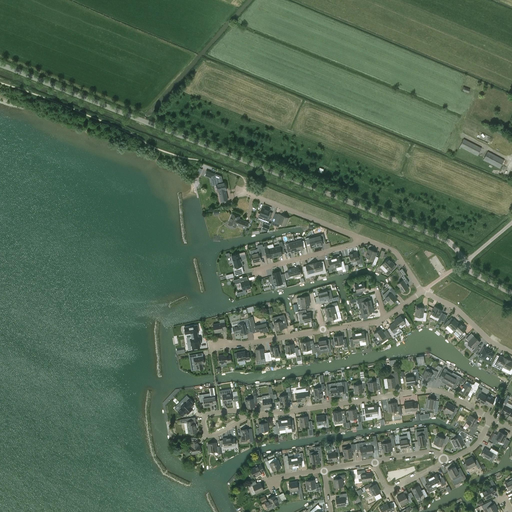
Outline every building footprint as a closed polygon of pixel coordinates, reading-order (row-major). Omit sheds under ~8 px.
[(464,139),(460,147),(477,156),(481,148),(464,139)] [(499,169),(504,160),(488,152),(483,160),(499,169)] [(212,173),(211,177),(215,179),(217,184),(216,184),(218,192),(221,202),(228,200),(225,190),(227,190),(225,182),(222,183),(221,176),(218,177),(218,175),(212,173)] [(262,208),(257,220),(265,223),(262,230),(268,232),(270,225),(268,224),(272,213),(270,212),(270,211),(262,208)] [(246,229),(248,222),(239,219),(240,217),(232,213),(228,224),(236,227),(237,226),(246,229)] [(277,215),(274,223),(278,224),(278,223),(285,226),(289,218),(281,215),(280,216),(277,215)] [(318,236),(312,237),(315,247),(321,245),(320,242),(325,241),(323,234),(318,235),(318,236)] [(309,238),(305,239),(306,241),(309,240),(311,248),(315,247),(312,237),(309,238)] [(301,240),(295,242),(295,244),(297,251),(303,250),(301,240)] [(279,246),(273,248),(276,257),(282,255),(281,251),(284,251),(282,242),(278,243),(279,246)] [(295,242),(285,244),(286,248),(289,247),(290,252),(291,253),(297,251),(295,244),(295,242)] [(264,244),(263,244),(266,258),(269,257),(270,258),(276,257),(273,248),(268,249),(266,244),(264,244)] [(258,249),(259,252),(251,254),(253,263),(261,260),(260,257),(263,256),(261,248),(258,249)] [(375,256),(377,252),(369,249),(366,257),(374,260),(373,264),(375,265),(378,258),(375,256)] [(363,263),(361,255),(358,256),(357,252),(349,254),(351,262),(359,260),(360,264),(363,263)] [(239,254),(231,256),(234,268),(242,266),(239,254)] [(333,258),(336,267),(341,266),(342,269),(345,269),(343,261),(341,262),(339,256),(333,258)] [(331,268),(336,267),(333,258),(327,259),(329,267),(327,267),(329,272),(331,271),(331,268)] [(391,267),(394,264),(388,259),(382,264),(388,270),(386,273),(388,275),(393,269),(391,267)] [(317,262),(313,263),(315,272),(322,270),(323,273),(326,273),(324,265),(321,266),(320,262),(317,263),(317,262)] [(304,271),(306,278),(309,277),(308,274),(315,272),(313,263),(309,264),(309,265),(306,266),(307,270),(304,271)] [(301,275),(300,268),(298,268),(298,267),(287,270),(290,278),(301,275)] [(403,276),(401,277),(403,280),(397,284),(402,292),(408,288),(406,284),(409,282),(407,280),(404,275),(406,274),(402,269),(399,270),(403,276)] [(280,272),(271,274),(275,287),(279,286),(279,287),(286,285),(283,274),(281,275),(280,272)] [(251,288),(249,280),(247,280),(246,277),(233,280),(234,284),(240,283),(243,290),(251,288)] [(356,292),(357,293),(353,294),(354,296),(362,294),(361,291),(365,290),(364,283),(354,285),(356,292)] [(394,296),(397,293),(391,287),(389,289),(392,292),(385,298),(391,304),(395,301),(394,300),(396,298),(394,296)] [(327,291),(318,293),(320,300),(326,299),(327,302),(333,301),(331,291),(327,291)] [(308,296),(300,297),(297,298),(299,309),(310,307),(309,304),(310,304),(308,296)] [(365,297),(357,300),(358,303),(360,302),(361,302),(363,308),(372,306),(371,300),(369,300),(366,301),(365,297)] [(325,309),(327,315),(336,312),(334,306),(338,305),(337,302),(329,304),(330,307),(325,309)] [(369,313),(374,311),(372,306),(363,308),(365,314),(359,315),(360,318),(370,316),(369,313)] [(426,321),(426,315),(423,315),(423,308),(416,307),(415,317),(423,317),(423,321),(426,321)] [(435,307),(431,314),(439,318),(437,321),(440,323),(443,316),(444,314),(441,312),(442,311),(439,310),(439,309),(435,307)] [(310,313),(306,313),(306,310),(298,311),(298,314),(302,314),(303,323),(312,321),(310,313)] [(328,320),(333,319),(334,322),(342,320),(341,317),(337,318),(336,312),(327,315),(328,320)] [(284,316),(284,315),(272,318),(274,322),(276,331),(281,329),(281,328),(287,327),(284,316)] [(401,316),(394,321),(400,329),(399,327),(405,323),(407,326),(410,324),(405,318),(403,320),(401,316)] [(249,318),(251,327),(252,333),(256,332),(260,331),(260,333),(268,331),(266,322),(255,325),(253,317),(249,318)] [(246,329),(251,327),(249,318),(247,319),(248,320),(244,321),(244,322),(238,324),(238,326),(233,327),(234,334),(240,332),(240,335),(247,333),(246,329)] [(455,329),(459,325),(454,319),(451,322),(449,320),(443,326),(445,328),(448,325),(453,331),(455,329)] [(394,338),(397,336),(396,335),(397,331),(400,329),(394,321),(395,322),(389,326),(390,328),(387,329),(394,338)] [(222,330),(226,329),(225,322),(213,325),(214,333),(223,331),(222,330)] [(466,329),(460,323),(459,325),(455,329),(460,335),(458,337),(460,339),(465,333),(463,332),(466,329)] [(379,341),(386,336),(388,338),(390,337),(386,330),(383,332),(381,330),(379,332),(378,331),(374,334),(379,341)] [(199,344),(201,344),(200,337),(198,337),(197,332),(190,333),(191,338),(190,339),(192,349),(200,348),(199,344)] [(369,342),(368,337),(365,337),(364,332),(358,333),(359,342),(366,341),(366,345),(369,344),(369,342)] [(353,339),(350,339),(351,347),(354,347),(354,343),(359,342),(358,333),(352,334),(353,339)] [(344,350),(347,349),(347,346),(346,339),(342,339),(342,335),(333,337),(335,345),(335,348),(344,347),(344,350)] [(468,342),(474,348),(472,351),(474,353),(477,350),(480,347),(477,345),(479,343),(477,341),(478,340),(474,336),(468,342)] [(331,351),(330,343),(327,344),(326,339),(318,341),(319,344),(316,344),(316,348),(319,347),(319,349),(328,348),(328,351),(331,351)] [(316,344),(314,345),(313,342),(307,343),(306,342),(301,343),(303,351),(311,349),(312,353),(315,352),(314,348),(316,348),(316,344)] [(293,344),(285,345),(286,354),(295,352),(296,356),(299,355),(297,347),(294,348),(293,344)] [(271,354),(268,355),(269,361),(272,360),(271,357),(275,356),(275,358),(280,357),(279,353),(278,353),(277,346),(270,347),(271,354)] [(484,347),(479,357),(490,362),(494,355),(491,353),(492,351),(484,347)] [(268,355),(264,355),(263,349),(256,350),(257,356),(256,357),(256,361),(262,360),(261,358),(265,358),(266,361),(269,361),(268,355)] [(236,353),(234,353),(235,358),(237,357),(238,361),(250,359),(249,353),(245,353),(245,352),(236,353)] [(197,354),(189,355),(190,358),(193,357),(195,365),(196,365),(197,370),(203,369),(202,364),(204,364),(203,356),(198,357),(197,354)] [(218,356),(220,364),(231,362),(231,359),(233,359),(232,355),(227,356),(226,354),(218,356)] [(498,364),(503,367),(507,359),(503,357),(500,356),(499,357),(497,356),(492,365),(494,367),(495,365),(498,364)] [(511,372),(511,366),(511,365),(511,362),(510,361),(511,361),(507,359),(503,367),(510,370),(508,373),(511,375),(511,372)] [(446,384),(451,376),(452,374),(447,371),(447,370),(444,368),(439,379),(441,380),(441,381),(446,384)] [(436,376),(436,377),(438,374),(437,373),(438,372),(435,371),(433,374),(433,373),(426,369),(422,377),(429,381),(431,377),(434,379),(436,376)] [(414,380),(417,379),(416,372),(413,372),(414,375),(405,377),(407,385),(415,384),(414,380)] [(388,388),(396,387),(395,381),(398,381),(397,373),(394,374),(395,377),(387,378),(388,388)] [(452,387),(454,388),(457,384),(459,385),(462,378),(458,376),(456,379),(451,376),(446,384),(452,387)] [(369,391),(377,389),(377,385),(380,385),(379,377),(376,378),(377,381),(368,382),(369,391)] [(362,384),(359,384),(353,385),(355,393),(363,392),(362,388),(366,388),(365,380),(362,380),(362,384)] [(460,392),(467,396),(469,392),(472,393),(476,386),(474,385),(473,384),(472,385),(466,381),(465,384),(460,392)] [(343,386),(336,387),(337,396),(344,395),(343,390),(346,389),(345,382),(342,382),(343,386)] [(321,390),(325,389),(324,383),(321,384),(321,387),(313,388),(315,398),(322,397),(321,390)] [(329,384),(326,385),(328,396),(331,395),(331,397),(337,396),(336,387),(330,388),(329,384)] [(479,389),(478,391),(475,396),(478,398),(476,401),(483,405),(484,403),(487,397),(480,393),(482,390),(479,389)] [(222,395),(222,391),(219,392),(220,399),(223,399),(224,403),(232,402),(231,393),(222,395)] [(288,399),(292,399),(290,391),(287,392),(288,395),(279,396),(281,405),(289,403),(288,399)] [(305,399),(309,398),(308,392),(296,393),(297,402),(306,400),(305,399)] [(254,399),(246,400),(245,400),(246,408),(255,407),(254,403),(257,403),(256,395),(253,395),(254,399)] [(263,396),(262,396),(262,397),(262,402),(263,408),(272,407),(271,403),(274,402),(273,395),(270,395),(269,395),(263,396)] [(187,396),(175,408),(183,416),(186,413),(187,414),(192,409),(191,407),(194,404),(187,396)] [(203,398),(204,406),(213,405),(212,403),(216,403),(215,396),(203,398)] [(487,397),(484,403),(490,407),(494,399),(488,396),(487,397)] [(434,408),(435,409),(434,412),(437,412),(438,404),(435,403),(435,399),(428,398),(427,407),(434,408)] [(511,409),(505,405),(507,402),(505,401),(504,401),(499,410),(501,412),(501,413),(508,416),(511,409)] [(401,414),(400,406),(397,406),(396,402),(388,404),(389,412),(398,411),(399,414),(401,414)] [(405,412),(417,410),(416,403),(412,404),(412,402),(404,403),(405,412)] [(453,411),(455,407),(448,403),(444,410),(451,414),(449,417),(452,419),(456,412),(453,411)] [(376,405),(370,406),(372,416),(378,415),(378,418),(381,418),(380,410),(377,411),(376,405)] [(362,416),(360,416),(361,421),(366,420),(366,417),(372,416),(370,406),(364,407),(365,412),(362,412),(362,416)] [(358,422),(361,421),(360,416),(360,414),(356,414),(356,409),(348,410),(350,420),(358,418),(358,422)] [(342,411),(332,413),(334,421),(342,420),(343,423),(345,423),(346,423),(345,415),(342,415),(342,411)] [(326,427),(329,427),(328,419),(325,419),(324,415),(316,417),(317,425),(325,424),(326,427)] [(478,425),(475,423),(477,419),(470,415),(466,423),(464,426),(471,430),(469,434),(472,436),(478,425)] [(307,416),(300,417),(301,427),(309,426),(309,429),(312,429),(311,423),(308,423),(307,416)] [(196,428),(197,428),(197,424),(196,424),(195,417),(180,420),(181,423),(187,422),(189,433),(197,432),(196,428)] [(290,419),(284,420),(285,429),(291,428),(292,432),(295,431),(294,424),(291,424),(290,419)] [(276,426),(273,427),(274,433),(277,433),(277,434),(280,433),(279,430),(285,429),(284,420),(278,420),(279,426),(276,426)] [(260,432),(268,431),(267,423),(259,424),(260,432)] [(252,434),(249,434),(248,429),(240,430),(241,437),(240,437),(241,442),(246,441),(246,439),(250,438),(250,442),(251,442),(253,441),(252,434)] [(425,437),(428,437),(427,431),(424,431),(425,435),(417,436),(419,445),(426,444),(425,437)] [(454,439),(456,443),(458,447),(458,448),(465,444),(462,440),(466,438),(467,434),(461,431),(459,433),(460,436),(454,439)] [(490,440),(493,442),(495,439),(503,443),(504,444),(503,447),(505,448),(509,441),(505,438),(507,436),(499,431),(497,435),(494,433),(494,434),(490,440)] [(410,435),(407,435),(408,439),(399,440),(401,448),(409,447),(408,443),(411,443),(410,435)] [(437,436),(434,444),(441,447),(443,443),(446,444),(449,437),(446,436),(445,439),(437,436)] [(191,454),(201,453),(200,445),(198,446),(197,437),(189,438),(190,442),(191,442),(192,447),(190,447),(191,454)] [(224,447),(236,445),(235,439),(231,439),(231,437),(222,439),(224,447)] [(391,442),(386,443),(382,444),(384,452),(392,450),(391,446),(395,446),(393,438),(391,439),(391,442)] [(218,454),(221,454),(220,446),(217,447),(216,443),(208,444),(209,452),(218,451),(218,454)] [(356,444),(354,444),(354,449),(357,449),(357,452),(360,451),(361,456),(367,455),(365,446),(359,447),(359,443),(356,444)] [(351,450),(354,450),(354,449),(354,444),(351,444),(351,448),(347,448),(347,446),(342,447),(342,452),(344,452),(345,459),(352,457),(351,450)] [(314,452),(309,453),(310,457),(311,457),(312,464),(320,463),(318,456),(322,455),(321,449),(320,445),(317,446),(318,450),(318,451),(314,452)] [(336,456),(339,456),(338,448),(335,449),(336,452),(327,453),(328,455),(328,459),(329,462),(337,460),(336,456)] [(481,455),(489,460),(493,453),(496,455),(498,452),(493,449),(491,452),(489,451),(485,448),(481,455)] [(300,457),(294,458),(295,467),(302,466),(301,461),(304,461),(302,453),(299,453),(300,457)] [(295,467),(294,458),(288,459),(287,455),(284,456),(286,464),(289,463),(289,468),(295,467)] [(474,461),(472,457),(465,461),(466,463),(463,465),(466,470),(468,469),(476,465),(477,468),(480,466),(476,459),(474,461)] [(273,471),(280,468),(277,460),(269,463),(273,471)] [(261,472),(264,471),(261,465),(250,470),(254,477),(261,474),(261,472)] [(460,468),(457,470),(455,466),(448,470),(451,477),(453,480),(460,477),(463,481),(466,480),(460,468)] [(365,474),(365,470),(357,472),(357,475),(361,474),(361,478),(358,479),(359,482),(362,481),(362,482),(371,480),(370,473),(365,474)] [(436,474),(431,477),(435,486),(441,483),(442,486),(445,485),(441,478),(439,479),(436,474)] [(343,486),(342,478),(345,478),(345,475),(337,476),(338,479),(333,480),(335,488),(343,486)] [(431,477),(425,480),(428,484),(425,486),(429,493),(431,491),(430,488),(435,486),(431,477)] [(317,491),(322,491),(321,486),(319,487),(318,483),(315,484),(314,480),(312,480),(306,481),(306,483),(307,489),(316,488),(317,491)] [(255,481),(248,484),(249,487),(253,495),(256,493),(264,490),(260,482),(256,484),(255,481)] [(299,493),(302,493),(300,485),(297,486),(297,482),(289,483),(290,491),(298,490),(299,493)] [(380,492),(376,484),(372,486),(371,483),(364,487),(365,489),(368,488),(372,495),(380,492)] [(416,498),(423,494),(425,497),(427,496),(425,491),(422,492),(418,486),(412,489),(416,498)] [(493,486),(482,492),(486,499),(493,496),(493,494),(496,492),(493,486)] [(347,496),(347,493),(339,494),(339,498),(336,498),(337,507),(345,505),(344,497),(347,496)] [(401,504),(402,505),(407,502),(406,501),(408,500),(410,504),(412,502),(409,495),(406,497),(404,493),(397,497),(401,504)] [(268,499),(269,500),(264,503),(267,509),(272,506),(272,507),(282,502),(279,497),(276,499),(275,495),(268,499)] [(490,506),(489,503),(488,502),(479,506),(480,509),(482,508),(483,509),(486,508),(488,511),(496,511),(498,511),(494,504),(490,506)] [(388,511),(390,511),(394,509),(391,503),(388,505),(387,503),(379,507),(381,511),(388,511)]
